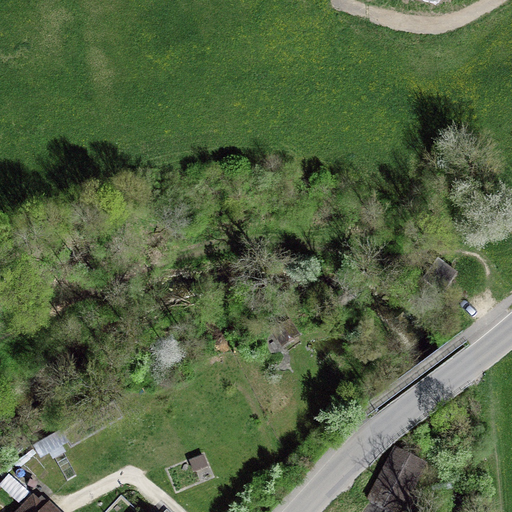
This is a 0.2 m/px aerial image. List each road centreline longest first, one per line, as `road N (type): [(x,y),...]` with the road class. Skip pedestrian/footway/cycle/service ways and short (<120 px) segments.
road 1 (tertiary): [(511,330),(372,440),(303,511)]
road 2 (track): [(497,0),(430,28),(338,4)]
